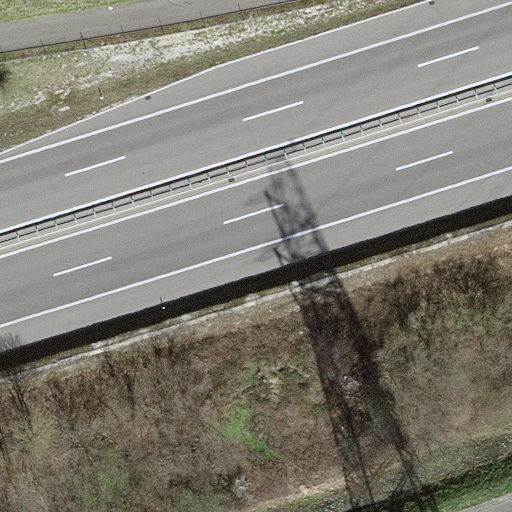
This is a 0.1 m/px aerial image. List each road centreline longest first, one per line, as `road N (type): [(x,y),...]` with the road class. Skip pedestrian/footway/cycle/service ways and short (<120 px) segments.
road 1 (motorway): [(511,35),(0,194)]
road 2 (motorway): [(0,289),(511,132)]
road 3 (track): [(219,0),(0,35)]
